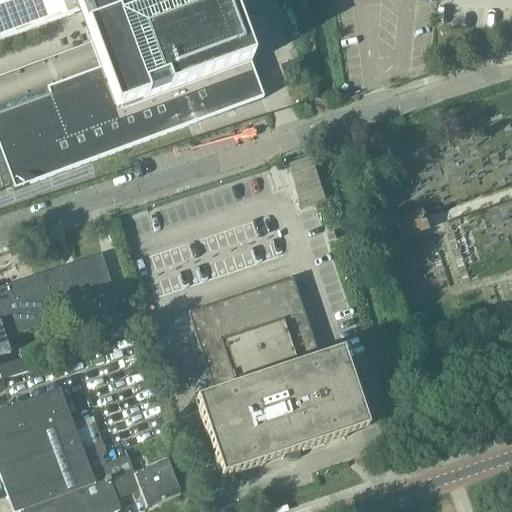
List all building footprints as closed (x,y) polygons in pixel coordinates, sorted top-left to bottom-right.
[(0,0),(0,43),(92,9),(104,41),(78,51),(84,66),(88,78),(0,110),(0,155),(14,192),(263,100),(225,0),(0,0)] [(312,158),(288,166),(302,209),(326,201),(312,158)] [(424,213),(405,220),(397,222),(403,239),(429,230),(424,213)] [(329,243),(337,240),(334,233),(327,236),(329,243)] [(455,278),(449,235),(401,243),(408,285),(455,278)] [(0,328),(4,341),(79,316),(87,341),(125,328),(128,338),(142,333),(127,293),(115,296),(102,257),(0,290),(0,328)] [(300,455),(366,433),(340,356),(317,364),(316,363),(319,362),(292,281),(187,316),(215,397),(217,396),(218,397),(194,405),(220,482),(287,460),(288,461),(290,462),(291,462),(293,462),(295,462),(296,461),(297,461),(298,460),(298,459),(299,457),(300,456),(300,455)] [(0,358),(8,356),(4,341),(0,328),(0,358)] [(29,358),(0,368),(0,376),(2,380),(34,369),(29,358)] [(66,383),(0,403),(0,453),(18,511),(98,511),(124,504),(119,489),(141,482),(129,444),(99,453),(86,412),(76,415),(66,383)]
